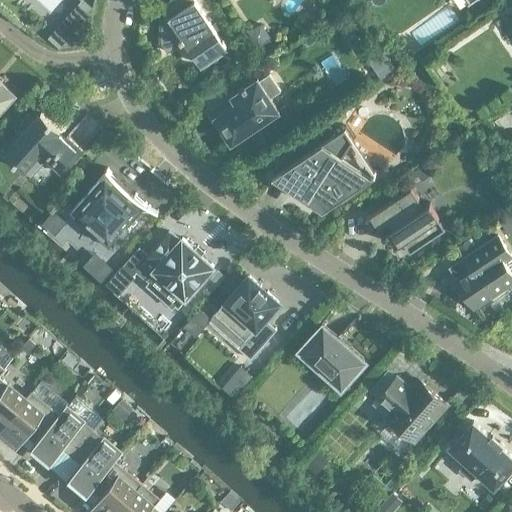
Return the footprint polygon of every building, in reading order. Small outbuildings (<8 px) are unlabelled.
[(88,0),(77,0),(53,34),(71,47),(99,8),(88,0)] [(195,0),(172,0),(168,6),(163,17),(161,29),(161,42),(168,52),(184,40),(200,64),(227,46),(195,0)] [(257,125),(266,138),(298,117),(288,102),(278,108),(270,97),(280,90),(269,74),(260,80),(259,79),(259,78),(258,77),(247,85),(246,84),(243,86),(243,87),(233,94),(232,95),(233,96),(237,101),(216,115),(214,116),(231,141),(232,142),(233,141),(257,125)] [(0,109),(15,93),(2,81),(3,80),(0,77),(0,109)] [(41,112),(5,152),(24,170),(41,151),(48,157),(46,159),(62,173),(83,149),(67,135),(65,137),(59,131),(61,129),(41,112)] [(345,125),(273,173),(323,205),(375,171),(345,125)] [(120,181),(108,167),(107,168),(108,169),(72,210),(114,248),(119,232),(123,233),(127,233),(130,229),(130,225),(128,221),(133,216),(134,217),(146,204),(150,206),(151,205),(147,203),(147,202),(136,192),(134,194),(120,181)] [(412,186),(366,217),(375,230),(389,220),(393,226),(387,230),(396,244),(403,240),(411,252),(446,228),(438,217),(440,215),(431,202),(423,207),(419,201),(421,200),(412,186)] [(509,233),(511,230),(511,211),(500,220),(509,233)] [(203,277),(214,265),(202,254),(205,251),(198,244),(195,248),(183,237),(180,240),(171,231),(148,257),(157,266),(155,269),(167,279),(165,281),(166,282),(168,280),(173,285),(172,286),(173,287),(174,286),(186,297),(197,285),(204,278),(203,277)] [(456,279),(475,307),(509,284),(511,287),(511,273),(504,262),(511,256),(511,255),(498,235),(462,258),(470,270),(456,279)] [(250,275),(214,315),(243,341),(238,347),(251,358),(277,329),(265,318),(279,301),(250,275)] [(342,385),(365,360),(324,324),(302,349),(342,385)] [(0,429),(33,390),(32,390),(26,397),(0,375),(0,374),(5,368),(0,373),(0,429)] [(446,402),(421,380),(411,391),(408,388),(409,386),(397,375),(377,397),(393,411),(388,416),(414,439),(446,402)] [(34,445),(67,405),(66,405),(60,413),(33,390),(0,429),(0,430),(18,445),(26,435),(35,442),(33,444),(34,445)] [(94,428),(67,405),(34,445),(52,460),(62,449),(71,456),(94,428)] [(491,436),(474,420),(433,466),(449,481),(444,486),(456,497),(461,491),(478,506),(511,467),(511,454),(501,445),(502,443),(493,435),(491,436)] [(88,490),(121,451),(94,428),(71,456),(80,464),(70,475),(88,490)] [(116,511),(142,482),(116,459),(122,452),(121,451),(88,490),(89,491),(91,489),(99,496),(91,506),(98,511),(116,511)] [(162,511),(137,490),(143,483),(142,482),(116,511),(162,511)] [(166,488),(158,502),(167,508),(175,494),(166,488)] [(394,489),(374,511),(391,511),(405,497),(394,489)]
